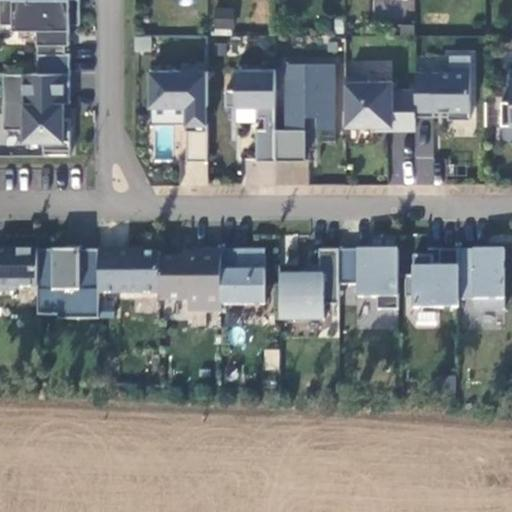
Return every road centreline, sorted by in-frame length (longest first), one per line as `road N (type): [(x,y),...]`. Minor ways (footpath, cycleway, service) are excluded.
road 1 (residential): [(511,204),(117,204)]
road 2 (residential): [(117,204),(117,0)]
